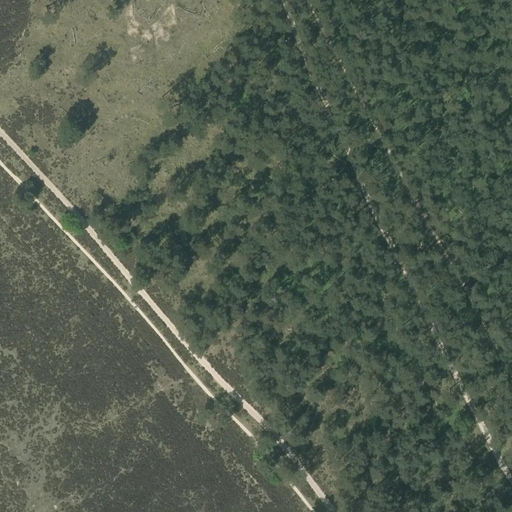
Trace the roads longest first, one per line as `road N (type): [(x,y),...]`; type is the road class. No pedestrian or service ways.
road 1 (track): [(284,0),(378,213),(511,475)]
road 2 (track): [(0,128),(283,444),(332,511)]
